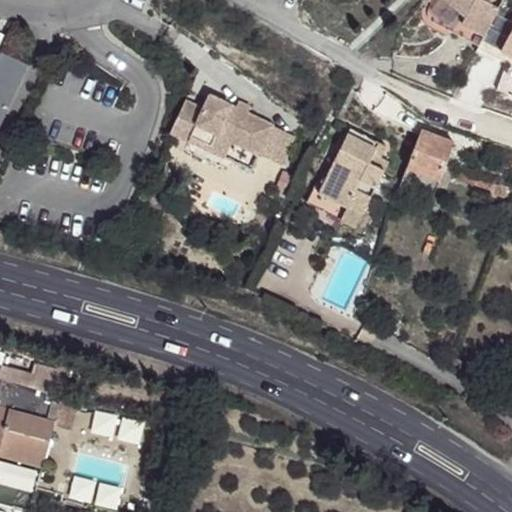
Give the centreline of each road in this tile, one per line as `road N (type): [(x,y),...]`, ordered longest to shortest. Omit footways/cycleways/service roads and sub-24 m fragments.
road 1 (secondary): [(509,491),(330,384),(198,330),(0,275)]
road 2 (secondary): [(0,299),(191,353),(316,406),(488,511)]
road 3 (residential): [(245,0),(385,80),(511,137)]
